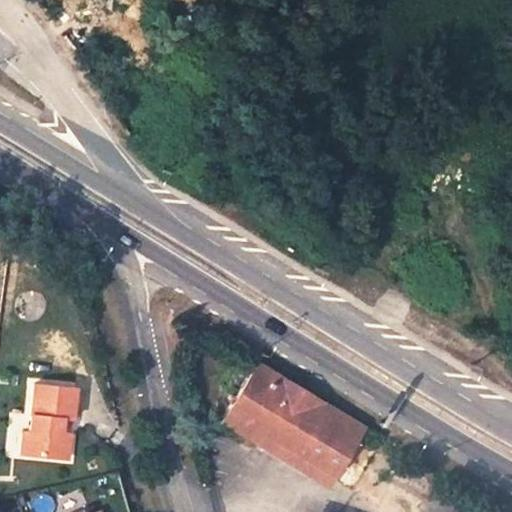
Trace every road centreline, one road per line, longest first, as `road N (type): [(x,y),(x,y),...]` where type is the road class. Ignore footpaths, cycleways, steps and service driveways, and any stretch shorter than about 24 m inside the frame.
road 1 (primary): [(511,431),(114,189)]
road 2 (primary): [(117,238),(511,479)]
road 3 (residential): [(117,238),(175,511)]
road 4 (residential): [(114,189),(81,123),(0,10)]
road 5 (primary): [(0,165),(117,238)]
road 6 (primary): [(114,189),(0,118)]
